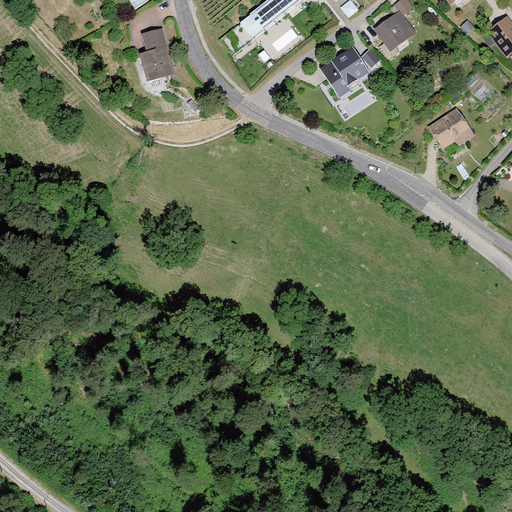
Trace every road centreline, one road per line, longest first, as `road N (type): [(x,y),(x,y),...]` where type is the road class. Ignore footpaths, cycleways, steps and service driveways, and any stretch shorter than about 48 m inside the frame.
road 1 (track): [(9,0),(145,136),(184,145),(229,130),(251,112)]
road 2 (tertiary): [(371,170),(224,92),(198,58),(180,0)]
road 3 (tertiary): [(511,270),(371,170)]
road 4 (unclassified): [(511,248),(424,188),(371,170)]
